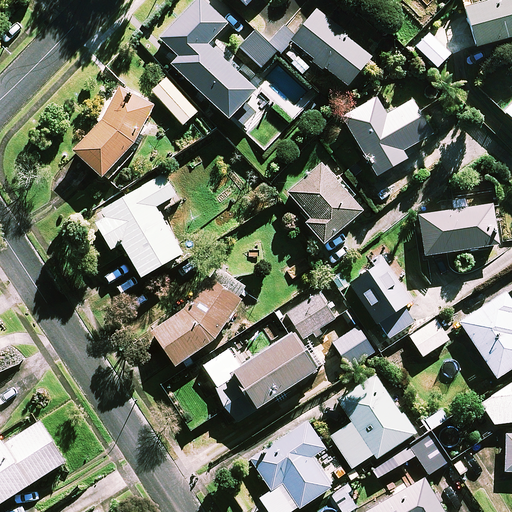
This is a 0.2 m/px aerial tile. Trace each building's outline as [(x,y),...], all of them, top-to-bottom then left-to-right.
[(227,124),(256,95),(235,75),(241,69),(213,41),(227,28),(200,0),(159,41),(178,60),(171,67),(227,124)] [(256,0),(231,0),(244,12),(256,0)] [(511,41),(511,0),(486,0),(463,7),(476,52),(511,41)] [(283,28),(268,45),(281,57),(290,46),(321,74),(323,71),(346,91),(371,61),(317,14),(296,38),(283,28)] [(276,55),(255,33),(238,49),(258,71),(276,55)] [(450,57),(429,36),(416,49),(437,70),(450,57)] [(198,114),(167,80),(152,94),(182,128),(198,114)] [(155,106),(119,87),(99,126),(73,153),(105,185),(140,149),(135,145),(155,106)] [(385,118),(374,100),(340,119),(376,181),(406,164),(402,155),(431,138),(411,103),(385,118)] [(511,106),(503,115),(511,124),(511,106)] [(350,202),(355,198),(335,174),(331,178),(322,167),(287,196),(310,223),(305,227),(323,249),(362,216),(350,202)] [(176,199),(163,177),(102,214),(106,221),(95,227),(110,252),(120,247),(141,283),(182,258),(154,211),(176,199)] [(492,206),(468,210),(467,201),(451,204),(452,212),(417,217),(423,260),(498,249),(492,206)] [(414,325),(404,310),(410,306),(383,264),(349,286),(373,322),(387,343),(414,325)] [(183,314),(152,335),(172,369),(211,345),(242,304),(238,301),(245,291),(217,270),(183,314)] [(302,342),(311,337),(314,342),(323,336),(320,331),(350,312),(334,286),(286,316),(302,342)] [(511,371),(511,305),(505,296),(459,325),(496,382),(511,371)] [(448,342),(435,322),(409,339),(422,359),(448,342)] [(377,353),(362,329),(333,347),(348,371),(377,353)] [(306,359),(292,337),(231,376),(223,363),(196,380),(229,431),(316,375),(306,359)] [(413,437),(377,382),(319,420),(352,471),(372,457),(375,462),(413,437)] [(511,385),(480,407),(494,427),(511,424),(511,385)] [(423,423),(431,434),(453,418),(445,408),(423,423)] [(0,444),(0,509),(67,465),(37,420),(0,444)] [(323,452),(308,426),(251,461),(272,495),(261,502),(267,511),(294,511),(331,490),(312,459),(323,452)] [(449,463),(431,434),(369,472),(376,482),(415,458),(427,477),(449,463)] [(441,511),(423,481),(370,511),(441,511)] [(352,511),(356,510),(343,490),(332,497),(341,511),(352,511)]
